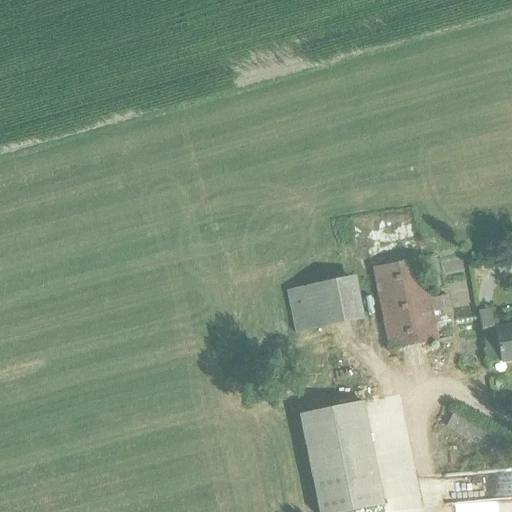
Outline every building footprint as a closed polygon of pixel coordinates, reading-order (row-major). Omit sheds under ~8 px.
[(423,258),(372,270),(389,351),(414,346),(439,341),(438,332),(448,330),(446,324),(453,323),(448,295),(431,298),(423,258)] [(340,279),(286,290),(295,333),(323,328),(345,324),(364,320),(356,276),(340,279)] [(491,309),(478,311),(488,364),(501,361),(501,362),(511,360),(511,327),(495,331),(491,309)] [(338,407),(299,415),(318,511),(350,511),(384,505),(363,402),(338,407)] [(453,410),(443,427),(502,459),(511,442),(453,410)] [(511,491),(511,467),(491,471),(493,494),(511,491)]
